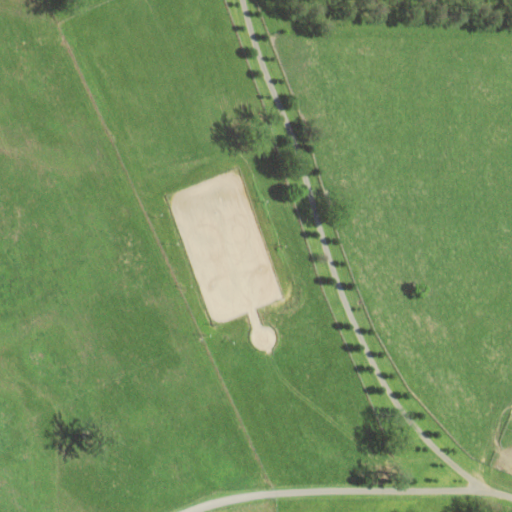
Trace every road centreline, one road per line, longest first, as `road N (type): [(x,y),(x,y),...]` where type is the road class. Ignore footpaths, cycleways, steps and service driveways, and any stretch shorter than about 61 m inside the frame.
road 1 (residential): [(286,36),(455,438),(511,497)]
road 2 (residential): [(511,505),(272,474),(196,511)]
